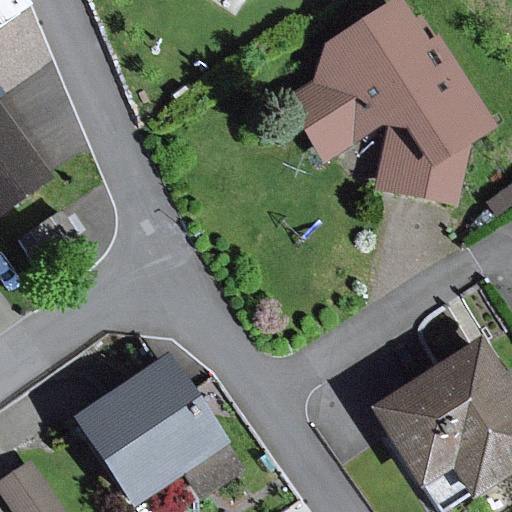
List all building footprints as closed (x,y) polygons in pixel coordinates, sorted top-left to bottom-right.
[(401,0),(397,0),(325,44),(314,81),(282,101),(323,166),(382,129),(386,130),(373,191),(458,209),(471,148),(497,132),(439,36),(428,43),(401,0)] [(11,85),(50,170),(101,146),(62,62),(11,85)] [(0,218),(55,180),(0,102),(0,218)] [(62,213),(17,243),(38,274),(83,245),(62,213)] [(511,382),(484,338),(370,410),(421,491),(425,489),(439,511),(448,511),(470,498),(473,503),(511,478),(511,382)] [(168,355),(72,419),(133,511),(184,479),(200,503),(246,473),(168,355)] [(64,511),(31,462),(0,483),(0,496),(10,511),(64,511)]
